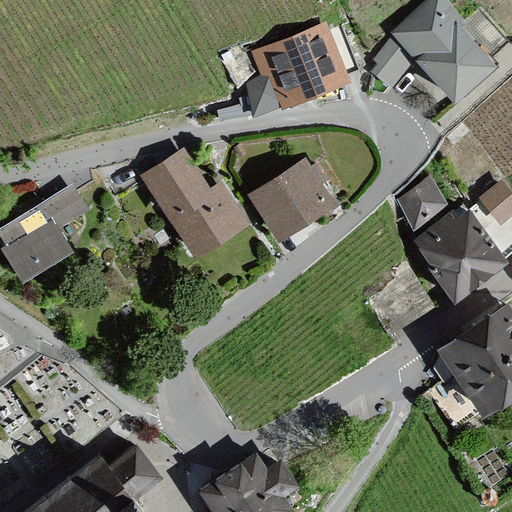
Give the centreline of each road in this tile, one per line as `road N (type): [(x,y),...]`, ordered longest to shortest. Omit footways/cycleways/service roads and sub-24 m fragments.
road 1 (residential): [(181,419),(179,361),(367,204),(402,169),(406,136),(378,113),(342,112),(0,176)]
road 2 (residential): [(396,360),(243,449),(206,443),(181,419)]
road 3 (unclassified): [(181,419),(125,401),(0,302)]
road 4 (unclassified): [(334,511),(397,415),(396,360)]
road 5 (residential): [(511,279),(396,360)]
